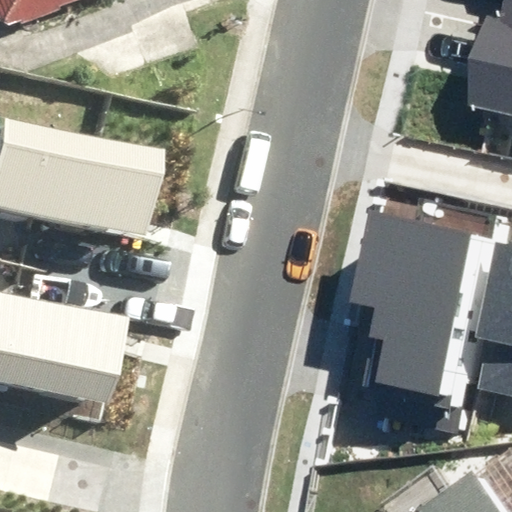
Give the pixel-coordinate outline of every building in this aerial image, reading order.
[(0,0),(0,23),(66,0),(0,0)] [(511,44),(500,102),(511,104),(511,44)] [(0,206),(122,237),(143,152),(0,116),(0,206)] [(351,395),(447,417),(490,233),(383,208),(361,304),(372,306),(351,395)] [(511,245),(491,240),(459,379),(511,391),(511,245)] [(0,385),(84,406),(105,321),(0,294),(0,385)] [(511,511),(511,462),(438,511),(511,511)]
